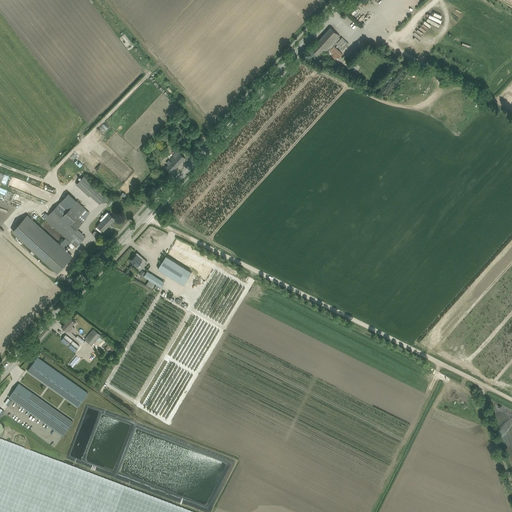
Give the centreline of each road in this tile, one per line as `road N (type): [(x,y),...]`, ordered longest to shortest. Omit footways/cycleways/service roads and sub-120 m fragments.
road 1 (secondary): [(0,373),(343,0)]
road 2 (track): [(484,386),(144,216)]
road 3 (track): [(48,182),(158,63)]
road 4 (track): [(378,35),(511,109)]
